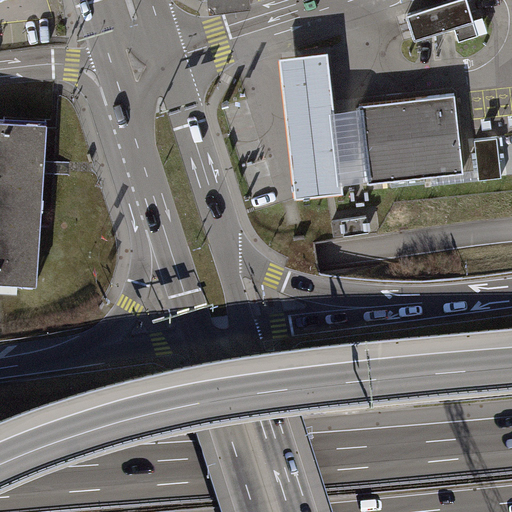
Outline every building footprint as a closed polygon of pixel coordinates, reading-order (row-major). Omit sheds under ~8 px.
[(469,0),(457,0),(408,16),(411,24),(417,41),(456,28),(461,42),(481,35),(472,6),(469,0)] [(295,200),(344,194),(342,185),(334,114),(328,55),(279,60),(295,200)] [(455,96),(360,108),(360,111),(369,182),(369,185),(464,174),(455,96)] [(360,111),(334,114),(342,185),(369,182),(360,111)] [(0,124),(0,284),(28,287),(32,225),(36,165),(38,127),(0,124)] [(482,184),(504,182),(499,140),(477,142),(482,184)] [(331,220),(333,234),(368,229),(365,215),(331,220)]
